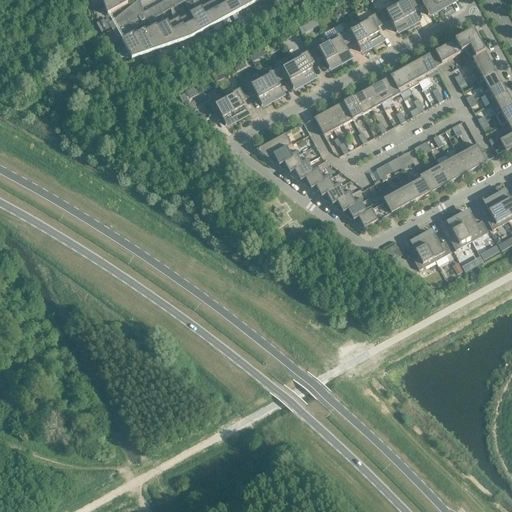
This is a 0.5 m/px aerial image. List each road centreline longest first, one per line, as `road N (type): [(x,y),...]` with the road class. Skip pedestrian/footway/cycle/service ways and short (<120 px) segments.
road 1 (unclassified): [(475,10),(242,138),(237,150),(367,247),(511,169)]
road 2 (tertiary): [(444,511),(327,394),(189,288),(0,171)]
road 3 (tertiary): [(0,205),(107,266),(272,388),(404,511)]
